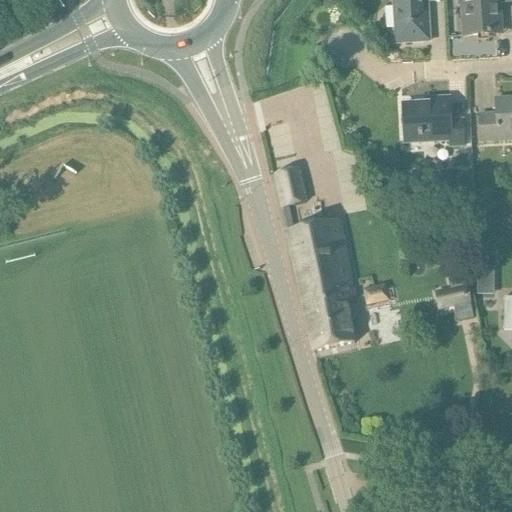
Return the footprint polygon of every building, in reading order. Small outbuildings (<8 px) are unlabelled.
[(440,2),(440,0),(393,0),(396,44),(429,42),(427,3),(440,2)] [(457,0),(458,6),(466,6),(468,35),(463,36),(463,37),(498,35),(496,4),(500,3),(499,0),(457,0)] [(463,147),(463,141),(462,121),(450,122),(449,99),(436,99),(436,104),(403,105),(405,138),(430,136),(430,143),(451,142),(451,147),(463,147)] [(511,103),(511,100),(496,100),(496,114),(479,115),(481,143),(511,141),(511,103)] [(298,170),(276,175),(283,208),(306,203),(298,170)] [(454,170),(435,170),(435,192),(454,191),(454,170)] [(288,233),(313,353),(354,344),(346,302),(355,300),(354,295),(339,222),(288,233)] [(476,267),(475,295),(492,296),(493,267),(476,267)] [(464,271),(447,275),(450,289),(454,308),(457,323),(474,320),(469,296),(464,271)] [(389,303),(386,286),(363,291),(367,308),(389,303)]
